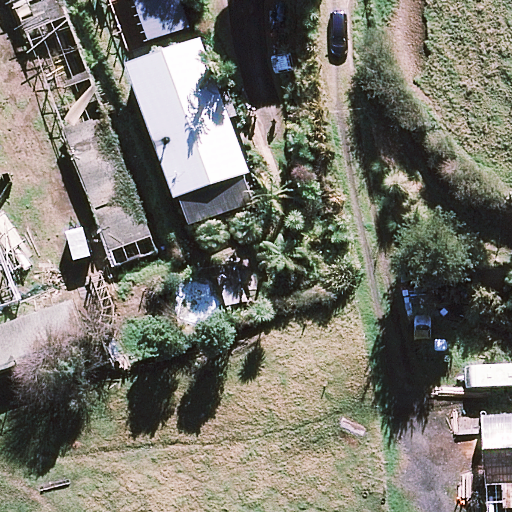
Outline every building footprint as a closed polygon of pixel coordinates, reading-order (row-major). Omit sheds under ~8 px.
[(143,254),(53,0),(0,0),(0,311),(74,285),(87,280),(143,254)] [(258,202),(209,63),(136,88),(185,228),(258,202)] [(38,313),(0,327),(0,376),(54,355),(38,313)] [(511,424),(483,426),(487,492),(503,491),(511,490),(511,424)] [(511,511),(511,490),(503,491),(504,511),(511,511)]
